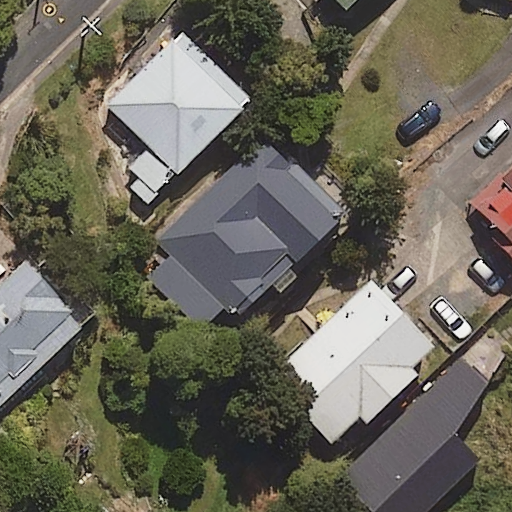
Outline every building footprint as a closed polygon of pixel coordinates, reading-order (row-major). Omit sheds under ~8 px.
[(351,0),(311,0),(314,3),(316,0),(335,0),(343,8),(351,0)] [(256,83),(182,21),(109,109),(133,130),(114,153),(148,212),(256,83)] [(342,204),(264,131),(136,267),(203,330),(225,306),(237,317),(342,204)] [(511,158),(471,201),(496,225),(489,232),(511,254),(511,158)] [(91,311),(22,245),(0,267),(0,403),(1,405),(91,311)] [(434,344),(365,275),(268,372),(336,441),(434,344)]
